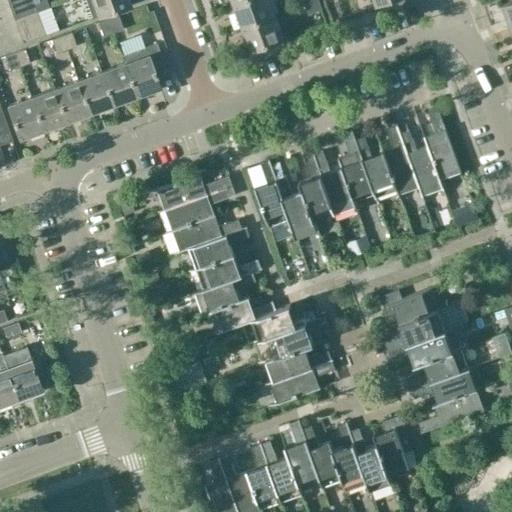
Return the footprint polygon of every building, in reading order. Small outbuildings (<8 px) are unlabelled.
[(32,0),(28,0),(9,7),(13,19),(36,10),(32,0)] [(129,0),(80,0),(88,19),(130,4),(129,0)] [(269,0),(245,0),(235,4),(243,27),(275,16),(269,0)] [(322,9),(318,0),(316,0),(304,5),(308,15),(322,9)] [(511,0),(502,4),(511,28),(511,27),(511,0)] [(40,22),(36,10),(13,19),(17,30),(40,22)] [(117,15),(108,19),(113,33),(123,30),(117,15)] [(284,40),(275,16),(243,27),(252,51),(284,40)] [(103,37),(113,33),(108,19),(98,22),(103,37)] [(45,34),(40,22),(17,30),(21,42),(45,34)] [(71,32),(62,35),(67,49),(77,46),(71,32)] [(57,53),(67,49),(62,35),(52,39),(57,53)] [(121,55),(124,63),(135,95),(159,86),(155,73),(166,69),(156,42),(121,55)] [(25,49),(15,52),(20,67),(30,63),(25,49)] [(10,70),(20,67),(15,52),(5,56),(10,70)] [(124,63),(101,71),(112,103),(135,95),(124,63)] [(101,71),(77,79),(89,111),(112,103),(101,71)] [(77,79),(54,88),(65,120),(89,111),(77,79)] [(54,88),(31,96),(42,128),(65,120),(54,88)] [(18,137),(42,128),(31,96),(6,105),(18,137)] [(426,138),(430,148),(441,179),(462,171),(441,111),(431,114),(438,134),(426,138)] [(0,145),(12,141),(3,116),(0,116),(0,145)] [(384,152),(396,188),(399,194),(419,187),(400,134),(401,134),(398,126),(388,129),(395,148),(384,152)] [(411,131),(401,134),(400,134),(419,187),(422,195),(444,188),(441,179),(430,148),(419,152),(411,131)] [(374,192),(356,140),(353,132),(343,136),(350,154),(339,158),(343,167),(342,167),(353,199),(374,192)] [(356,140),(374,192),(376,196),(396,188),(384,152),(373,156),(365,137),(356,140)] [(314,155),(334,210),(355,203),(353,199),(342,167),(331,171),(324,151),(314,155)] [(314,218),(334,210),(314,155),(303,158),(310,178),(301,181),(304,191),(314,218)] [(291,218),(277,177),(271,161),(260,165),(267,182),(255,187),(269,225),(291,218)] [(280,161),(272,164),(274,169),(282,167),(280,161)] [(158,188),(166,209),(227,187),(224,178),(205,184),(201,172),(158,188)] [(277,177),(291,218),(297,232),(316,225),(314,218),(304,191),(294,194),(287,173),(277,177)] [(212,203),(236,195),(233,185),(227,187),(166,209),(173,230),(216,214),(212,203)] [(130,199),(119,202),(123,214),(134,210),(130,199)] [(221,226),(216,214),(173,230),(181,251),(190,248),(243,229),(239,219),(221,226)] [(197,268),(237,254),(233,243),(250,237),(247,227),(243,229),(190,248),(197,268)] [(365,233),(346,240),(351,253),(370,247),(365,233)] [(197,268),(204,289),(253,271),(253,272),(262,269),(259,260),(241,266),(237,254),(197,268)] [(253,271),(204,289),(196,292),(203,313),(213,310),(212,309),(241,299),(237,289),(256,282),(253,272),(253,271)] [(396,311),(400,322),(439,309),(431,287),(403,297),(400,288),(381,295),(388,314),(396,311)] [(241,300),(241,299),(212,309),(213,310),(220,330),(253,319),(252,318),(277,309),(273,299),(254,306),(250,296),(241,300)] [(260,340),(269,337),(268,336),(318,318),(315,308),(296,315),(292,303),(277,309),(252,318),(253,319),(260,340)] [(385,340),(389,350),(446,330),(439,309),(400,322),(404,333),(385,340)] [(268,336),(269,337),(276,357),(306,346),(315,343),(312,333),(330,326),(326,315),(318,318),(268,336)] [(21,331),(17,322),(14,323),(2,327),(6,336),(21,331)] [(446,330),(389,350),(392,360),(411,353),(415,363),(424,360),(453,350),(446,330)] [(275,380),(332,360),(329,351),(310,358),(306,346),(276,357),(268,360),(275,380)] [(408,379),(411,389),(470,368),(462,347),(453,350),(424,360),(428,372),(408,379)] [(0,406),(9,403),(11,406),(20,403),(7,367),(6,362),(5,362),(2,354),(0,354),(0,406)] [(28,400),(27,397),(42,391),(31,358),(7,367),(20,403),(28,400)] [(336,370),(332,360),(275,380),(276,381),(272,382),(279,403),(321,388),(317,377),(336,370)] [(470,368),(411,389),(415,398),(435,391),(439,402),(477,389),(470,368)] [(477,389),(439,402),(431,405),(435,416),(419,421),(423,431),(484,410),(477,389)] [(374,434),(378,444),(379,443),(389,472),(410,465),(406,452),(414,449),(401,415),(383,421),(386,430),(374,434)] [(285,445),(288,455),(289,455),(303,493),(324,485),(304,428),(301,420),(290,424),(296,441),(285,445)] [(346,487),(367,480),(368,479),(352,431),(351,431),(348,423),(337,427),(343,446),(334,449),(345,478),(343,479),(346,487)] [(324,485),(343,479),(345,478),(334,449),(333,449),(329,439),(318,443),(312,425),(304,428),(324,485)] [(359,428),(352,431),(368,479),(367,480),(371,489),(392,482),(389,473),(389,472),(379,443),(378,444),(367,448),(359,428)] [(282,500),(303,493),(289,455),(288,455),(277,459),(270,441),(262,444),(282,500)] [(261,507),(262,507),(282,500),(262,444),(252,447),(258,466),(248,469),(261,507)] [(263,511),(262,507),(261,507),(248,469),(235,474),(229,456),(221,459),(239,511),(263,511)] [(239,511),(221,459),(211,462),(217,481),(205,485),(214,511),(239,511)]
